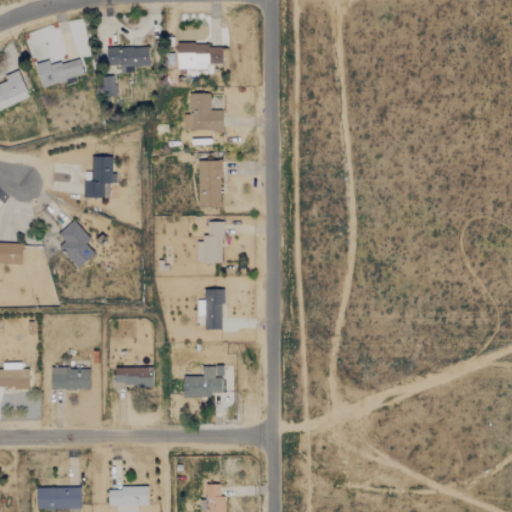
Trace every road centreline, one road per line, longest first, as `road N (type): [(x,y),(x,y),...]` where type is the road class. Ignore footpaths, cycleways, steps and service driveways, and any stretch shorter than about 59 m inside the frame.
road 1 (residential): [(270,511),(267,0)]
road 2 (residential): [(0,436),(269,435)]
